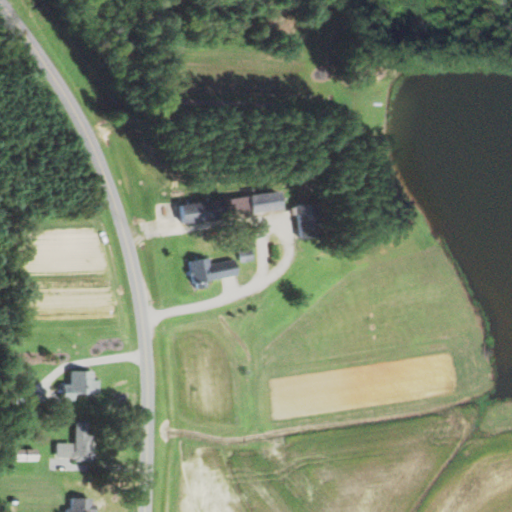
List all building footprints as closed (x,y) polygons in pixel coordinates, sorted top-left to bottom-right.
[(222,197),(223,215),(276,209),(274,191),(222,197)] [(199,220),(196,201),(171,204),(173,223),(199,220)] [(288,205),(295,237),(307,235),(300,202),(288,205)] [(231,275),(229,259),(204,262),(204,257),(184,259),(187,281),(231,275)] [(96,380),(88,380),(88,371),(65,370),(65,384),(56,384),(55,399),(69,400),(69,393),(96,394),(96,380)] [(12,384),(13,405),(22,404),(22,384),(12,384)] [(69,443),(51,442),(50,457),(69,458),(69,461),(80,462),(79,466),(86,466),(89,422),(70,422),(69,443)] [(10,461),(32,461),(32,449),(10,449),(10,461)] [(62,511),(87,511),(89,498),(63,497),(62,511)]
